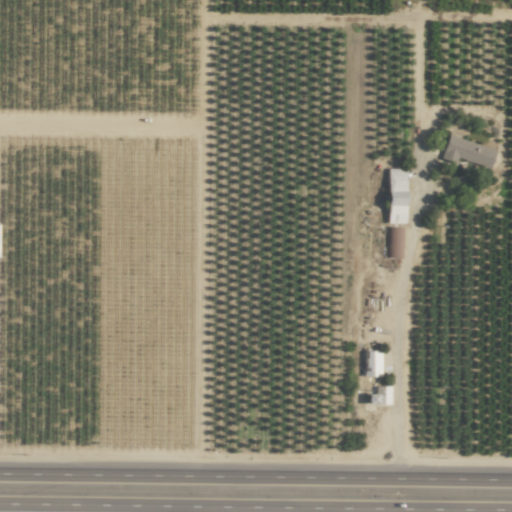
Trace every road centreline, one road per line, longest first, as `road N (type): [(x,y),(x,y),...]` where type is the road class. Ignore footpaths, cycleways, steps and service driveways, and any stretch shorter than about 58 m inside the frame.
road 1 (primary): [(511,480),(0,473)]
road 2 (primary): [(0,503),(511,510)]
